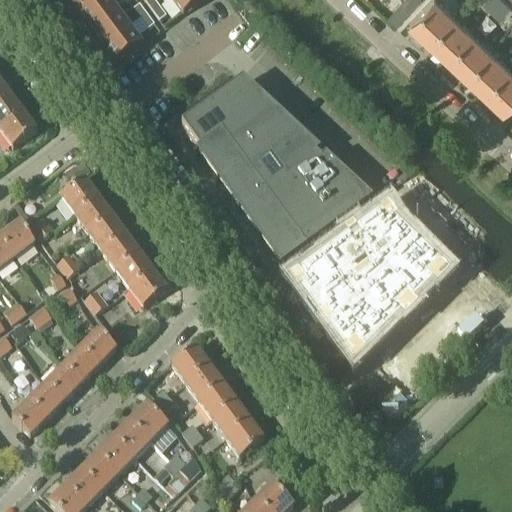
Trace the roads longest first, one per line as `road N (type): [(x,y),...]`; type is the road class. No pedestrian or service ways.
road 1 (residential): [(37,474),(228,282)]
road 2 (residential): [(378,489),(228,282)]
road 3 (residential): [(511,161),(338,0)]
road 4 (residential): [(228,282),(102,110)]
road 5 (residential): [(378,489),(511,348)]
road 6 (residential): [(102,110),(223,27)]
road 7 (residential): [(102,110),(22,0)]
road 8 (residential): [(102,110),(0,190)]
